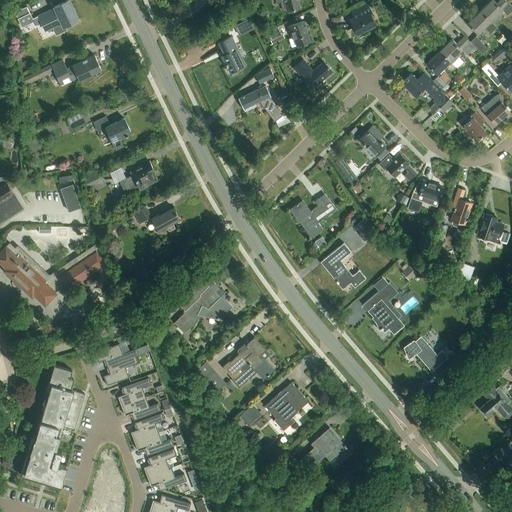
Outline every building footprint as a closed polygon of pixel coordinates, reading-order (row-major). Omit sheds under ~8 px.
[(298,0),(275,0),(276,3),(281,2),(283,9),(286,8),(287,10),(292,9),(292,11),(298,10),(298,8),(300,7),(298,0)] [(491,20),(502,10),(507,15),(511,10),(511,7),(504,0),(500,0),(497,3),(494,0),(490,0),(481,10),(491,20)] [(15,12),(21,25),(31,20),(32,23),(34,22),(35,24),(42,23),(45,30),(53,27),(56,34),(65,30),(63,26),(78,19),(69,1),(55,7),(55,8),(39,16),(33,19),(32,16),(27,6),(15,12)] [(357,34),(358,33),(360,37),(368,32),(366,29),(375,24),(368,10),(370,9),(367,4),(354,10),(357,15),(350,19),(357,34)] [(477,34),(485,26),(491,33),(497,27),(491,20),(481,10),(468,22),(472,27),(471,28),(477,34)] [(239,35),(253,29),(249,19),(234,25),(239,35)] [(297,45),(297,46),(310,41),(304,21),(289,26),(292,38),(289,39),(291,47),(297,45)] [(266,30),(273,43),(278,41),(276,38),(283,34),(278,24),(266,30)] [(230,73),(246,65),(231,36),(218,43),(223,55),(221,56),(230,73)] [(456,55),(462,49),(467,55),(475,47),(471,43),(465,36),(456,44),(452,39),(440,51),(450,61),(455,66),(461,60),(456,55)] [(488,48),(476,36),(471,41),(483,53),(488,48)] [(502,48),(492,58),(495,62),(506,52),(502,48)] [(436,74),(450,61),(440,51),(427,63),(432,67),(430,68),(436,74)] [(69,74),(72,80),(78,77),(79,80),(92,74),(94,77),(101,73),(99,70),(101,70),(94,55),(72,65),(72,66),(67,68),(62,59),(51,65),(32,74),(22,79),(25,86),(32,82),(54,72),(58,80),(69,74)] [(299,76),(302,74),(305,77),(303,79),(304,80),(304,81),(307,85),(308,85),(311,89),(332,71),(324,62),(313,71),(303,59),(292,68),(299,76)] [(487,62),(481,67),(490,77),(496,72),(487,62)] [(511,65),(510,67),(510,66),(497,77),(510,91),(511,89),(511,65)] [(255,74),(260,83),(274,76),(269,67),(255,74)] [(434,80),(442,88),(449,82),(451,80),(444,72),(440,76),(439,75),(434,80)] [(415,96),(423,89),(436,102),(428,110),(433,115),(440,107),(449,98),(424,73),(417,80),(411,74),(402,83),(415,96)] [(259,88),(238,98),(243,109),(244,108),(245,111),(256,106),(255,103),(259,101),(275,121),(283,114),(270,96),(271,96),(265,85),(262,86),(259,88)] [(471,95),(463,86),(458,91),(466,100),(471,95)] [(481,107),(487,115),(495,124),(510,111),(502,102),(503,101),(497,94),(486,104),(485,103),(481,107)] [(287,96),(281,99),(288,111),(293,109),(287,96)] [(449,98),(440,107),(445,111),(453,103),(449,98)] [(472,118),(464,126),(476,140),(486,132),(479,125),(484,121),(475,111),(470,116),(472,118)] [(80,113),(67,119),(69,125),(72,124),(75,131),(85,126),(80,113)] [(30,127),(38,126),(36,114),(28,115),(30,127)] [(290,120),(287,114),(275,121),(279,127),(290,120)] [(124,146),(120,137),(131,132),(124,118),(110,125),(106,116),(93,122),(98,131),(106,128),(116,150),(124,146)] [(388,152),(384,147),(385,147),(379,140),(383,136),(373,125),(359,139),(375,156),(376,155),(380,160),(388,152)] [(400,154),(394,159),(389,154),(378,164),(384,169),(386,167),(388,169),(387,171),(391,175),(393,174),(395,176),(404,168),(408,172),(404,175),(409,180),(417,173),(408,164),(409,163),(400,154)] [(342,157),(335,162),(352,184),(358,180),(342,157)] [(125,192),(131,189),(138,185),(139,188),(156,180),(153,174),(155,173),(149,162),(131,171),(132,174),(119,181),(125,192)] [(112,180),(125,176),(122,166),(109,171),(112,180)] [(85,179),(88,186),(100,181),(97,174),(85,179)] [(0,222),(24,208),(4,176),(0,177),(0,222)] [(73,180),(66,182),(74,202),(81,200),(73,180)] [(414,190),(407,208),(413,210),(417,199),(422,201),(436,206),(438,200),(438,201),(443,188),(423,181),(422,183),(418,182),(414,190)] [(357,183),(353,186),(357,193),(362,190),(357,183)] [(467,217),(472,203),(461,200),(464,190),(458,188),(452,207),(455,208),(451,220),(463,223),(465,216),(467,217)] [(406,195),(401,193),(397,200),(402,203),(406,195)] [(318,222),(314,217),(328,208),(320,197),(315,201),(318,206),(310,211),(302,201),(290,209),(299,221),(301,219),(313,236),(323,229),(318,222)] [(145,205),(134,212),(140,223),(151,216),(145,205)] [(160,230),(165,227),(166,226),(169,231),(174,228),(173,223),(180,219),(174,208),(162,214),(161,213),(153,218),(160,230)] [(500,242),(505,243),(508,233),(501,231),(503,224),(495,221),(496,217),(485,213),(479,231),(478,236),(500,243),(500,242)] [(354,227),(364,241),(372,235),(361,221),(354,227)] [(443,240),(447,226),(438,224),(434,237),(443,240)] [(396,231),(390,227),(386,233),(392,237),(396,231)] [(327,244),(321,237),(315,242),(320,249),(327,244)] [(49,276),(32,259),(17,246),(15,249),(9,243),(6,247),(5,246),(0,251),(0,263),(6,268),(3,270),(15,281),(14,283),(19,287),(20,286),(32,296),(34,294),(45,305),(56,293),(53,291),(56,288),(57,289),(63,285),(64,287),(68,289),(103,264),(104,263),(102,259),(96,251),(100,248),(96,243),(49,276)] [(350,282),(354,287),(365,278),(359,270),(352,275),(340,260),(351,252),(345,243),(324,260),(330,267),(327,269),(340,285),(347,279),(350,282)] [(461,262),(456,275),(470,280),(474,267),(461,262)] [(409,266),(402,272),(408,279),(415,272),(409,266)] [(177,300),(185,309),(183,310),(183,313),(174,322),(184,333),(185,333),(184,333),(196,321),(197,321),(195,318),(200,313),(209,316),(212,316),(214,315),(218,320),(220,318),(226,318),(226,312),(232,306),(233,307),(227,300),(225,300),(225,292),(222,292),(218,288),(219,288),(213,281),(209,286),(203,275),(177,300)] [(474,281),(479,285),(483,280),(478,276),(474,281)] [(389,327),(389,328),(394,334),(400,328),(404,325),(398,319),(381,300),(386,296),(382,291),(374,298),(372,296),(363,305),(369,311),(378,321),(377,322),(379,328),(380,331),(382,330),(384,332),(387,328),(389,327)] [(452,351),(451,352),(447,356),(442,350),(437,355),(421,336),(415,341),(414,340),(413,340),(404,347),(411,357),(416,353),(431,371),(434,369),(439,375),(456,356),(452,351)] [(255,337),(247,344),(247,343),(246,344),(246,345),(247,345),(248,346),(230,362),(229,361),(223,367),(233,378),(232,379),(239,387),(249,378),(257,372),(263,379),(275,369),(265,358),(263,359),(262,358),(259,355),(266,349),(255,337)] [(119,343),(95,352),(98,362),(104,360),(107,366),(136,356),(139,355),(139,354),(149,351),(147,344),(136,348),(122,353),(119,343)] [(110,373),(103,376),(107,385),(129,377),(125,367),(138,363),(136,356),(107,366),(110,373)] [(202,378),(213,368),(207,361),(196,370),(202,378)] [(55,450),(63,426),(74,430),(85,394),(70,390),(74,380),(70,378),(72,370),(54,365),(42,402),(45,403),(34,439),(32,438),(31,438),(20,475),(32,479),(42,482),(47,483),(60,487),(66,465),(57,462),(60,452),(55,450)] [(226,383),(220,376),(209,385),(215,393),(226,383)] [(124,395),(118,397),(121,406),(146,397),(142,387),(151,384),(149,377),(122,387),(124,395)] [(265,406),(276,418),(274,420),(283,430),(293,421),(292,419),(290,418),(297,412),(296,412),(308,401),(305,398),(292,383),(265,406)] [(495,408),(503,417),(508,418),(511,415),(511,410),(506,404),(510,401),(498,387),(494,390),(489,383),(480,391),(489,400),(479,408),(486,416),(495,408)] [(146,397),(121,406),(125,415),(131,413),(134,420),(161,410),(158,403),(149,406),(146,397)] [(245,403),(240,407),(244,411),(249,406),(245,403)] [(240,415),(248,425),(261,413),(253,404),(240,415)] [(171,408),(165,410),(168,417),(173,415),(171,408)] [(137,430),(131,432),(134,441),(159,432),(155,423),(164,419),(161,413),(134,422),(137,430)] [(341,460),(351,452),(329,428),(311,443),(314,447),(294,465),(302,475),(325,455),(330,460),(336,455),(341,460)] [(159,432),(134,441),(138,450),(144,448),(147,455),(174,445),(171,438),(162,442),(159,432)] [(180,434),(175,437),(177,444),(183,442),(180,434)] [(150,465),(144,467),(147,476),(169,468),(166,459),(176,455),(174,448),(147,458),(150,465)] [(287,456),(276,465),(280,470),(291,461),(287,456)] [(169,468),(147,476),(151,485),(157,483),(159,490),(186,481),(184,474),(175,477),(171,467),(169,468)] [(193,469),(188,471),(191,482),(197,480),(193,469)] [(153,500),(150,509),(159,511),(176,511),(178,507),(188,510),(190,503),(161,494),(159,502),(153,500)] [(203,498),(195,501),(198,508),(205,506),(203,498)]
